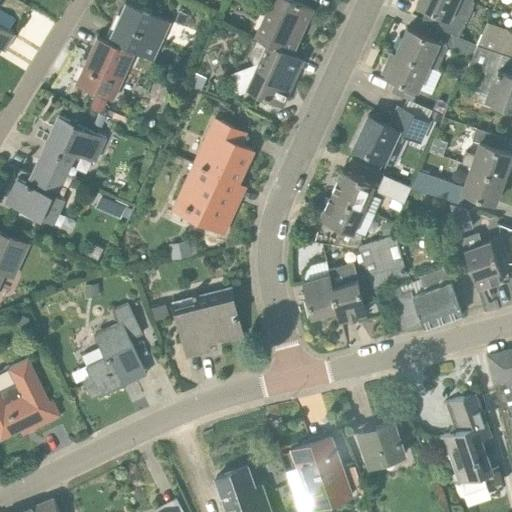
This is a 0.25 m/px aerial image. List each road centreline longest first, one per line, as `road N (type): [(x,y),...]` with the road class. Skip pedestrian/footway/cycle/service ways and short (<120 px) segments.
road 1 (residential): [(295,378),(271,283),(270,229),(369,0)]
road 2 (tertiary): [(0,500),(182,410),(295,378)]
road 3 (tertiary): [(295,378),(511,325)]
road 4 (residential): [(0,130),(81,0)]
